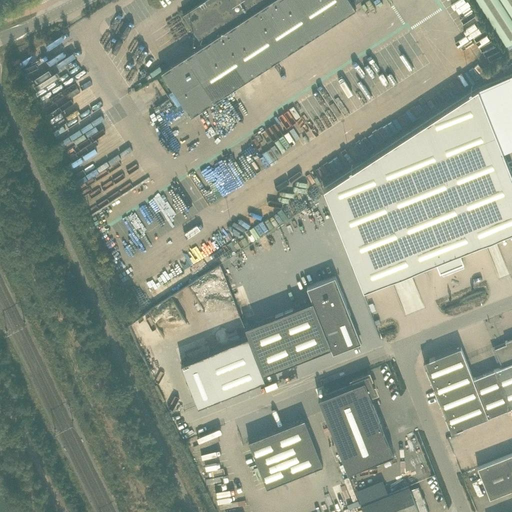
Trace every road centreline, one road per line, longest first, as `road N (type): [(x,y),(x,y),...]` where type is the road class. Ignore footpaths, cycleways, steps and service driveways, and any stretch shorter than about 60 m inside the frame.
road 1 (unclassified): [(511,302),(419,338),(406,362),(463,511)]
road 2 (unknown): [(236,451),(265,499),(281,501),(327,477),(328,453),(303,388)]
road 3 (track): [(63,511),(0,384)]
